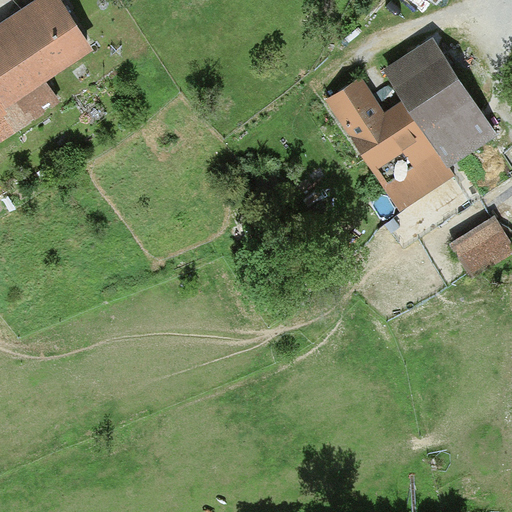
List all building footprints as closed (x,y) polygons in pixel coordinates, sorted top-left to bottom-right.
[(51,0),(43,0),(0,27),(0,122),(8,135),(54,106),(41,86),(88,56),(51,0)] [(421,0),(437,11),(445,0),(421,0)] [(447,170),(494,138),(430,43),(383,74),(447,170)] [(360,85),(328,105),(396,211),(446,179),(399,104),(380,116),(360,85)] [(493,222),(450,248),(467,276),(510,250),(493,222)]
